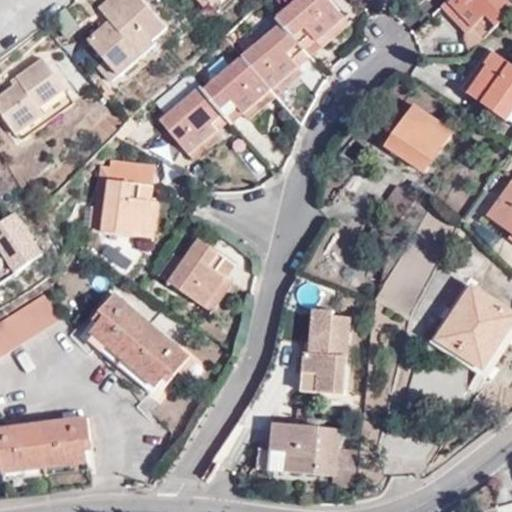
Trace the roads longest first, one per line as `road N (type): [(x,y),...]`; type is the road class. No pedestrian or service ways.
road 1 (residential): [(382,38),(322,117),(249,369),(173,502)]
road 2 (unknown): [(406,509),(399,385),(440,272)]
road 3 (residential): [(511,441),(449,489),(401,511)]
